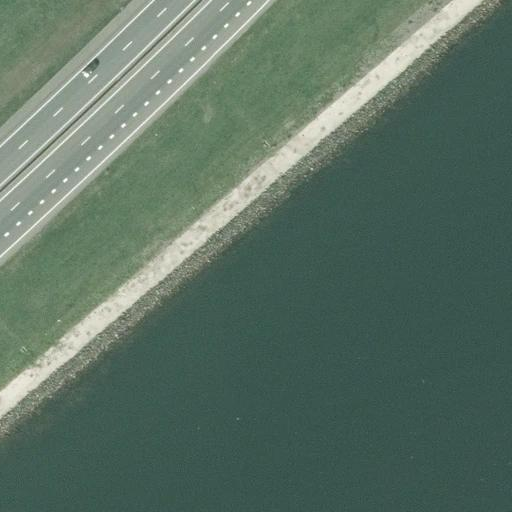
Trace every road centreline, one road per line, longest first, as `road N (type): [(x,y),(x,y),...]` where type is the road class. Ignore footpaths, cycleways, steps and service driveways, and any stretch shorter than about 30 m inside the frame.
road 1 (motorway): [(0,231),(240,0)]
road 2 (motorway): [(172,0),(0,165)]
